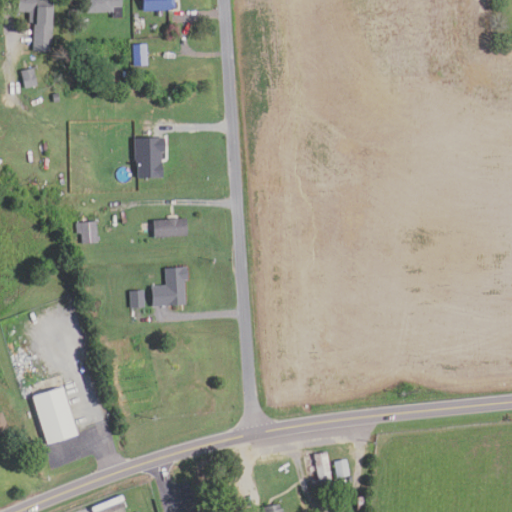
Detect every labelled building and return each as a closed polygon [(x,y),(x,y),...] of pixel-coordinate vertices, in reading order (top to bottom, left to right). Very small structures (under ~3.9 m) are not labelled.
[(52,0),(51,53),(33,52),(34,23),(28,23),(29,13),(17,12),(17,0),(52,0)] [(121,0),(122,18),(112,19),(112,13),(86,14),(86,0),(121,0)] [(142,12),(141,0),(174,0),(175,9),(170,9),(170,11),(142,12)] [(78,10),(78,18),(69,18),(68,11),(78,10)] [(146,44),(147,66),(134,67),(132,45),(146,44)] [(21,72),(33,69),(37,86),(24,89),(21,72)] [(60,102),(54,103),(52,95),(58,94),(60,102)] [(162,179),(137,180),(136,161),(134,161),(133,139),(160,139),(160,141),(164,141),(164,153),(161,153),(162,179)] [(154,237),(153,220),(186,218),(187,235),(154,237)] [(81,245),(80,233),(76,233),(75,224),(96,222),(97,244),(81,245)] [(185,304),(152,306),(150,286),(165,285),(164,268),(186,266),(187,280),(184,280),(185,304)] [(144,307),(130,308),(129,291),(143,290),(144,307)] [(46,443),(31,396),(62,386),(77,433),(46,443)] [(0,412),(2,412),(9,430),(0,433),(0,412)] [(311,481),(309,466),(315,465),(313,454),(326,452),(331,477),(311,481)] [(346,459),(349,475),(336,478),(333,461),(346,459)] [(356,497),(365,496),(365,509),(356,510),(356,497)]
